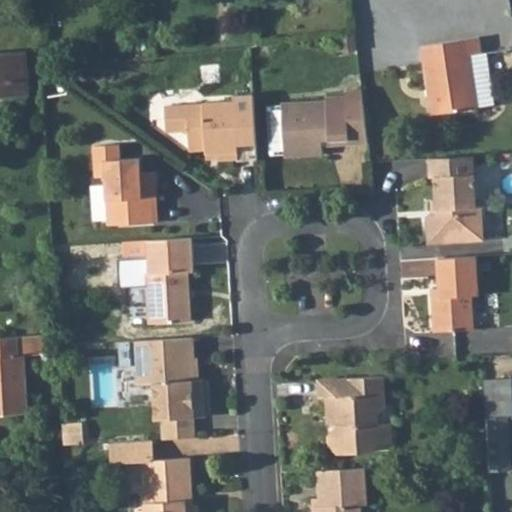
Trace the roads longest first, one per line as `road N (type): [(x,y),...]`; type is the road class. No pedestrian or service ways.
road 1 (residential): [(257,340),(257,238),(282,228),(350,226),(373,237),(379,307),(362,332)]
road 2 (residential): [(266,511),(257,340)]
road 3 (residential): [(485,17),(367,29),(364,0)]
